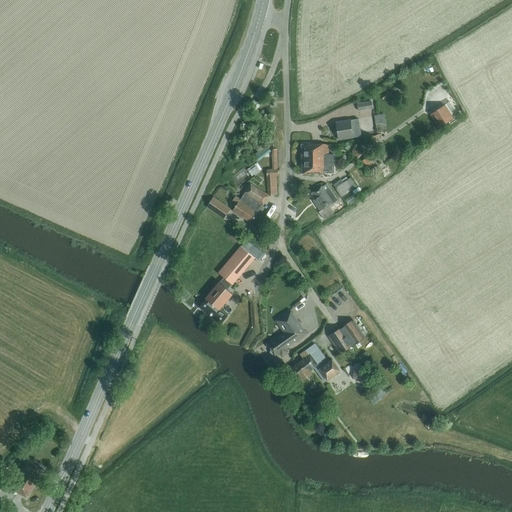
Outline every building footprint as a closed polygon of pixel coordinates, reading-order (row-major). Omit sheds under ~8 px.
[(372,101),(358,104),(359,111),(373,109),(372,101)] [(445,105),(430,114),(439,128),(454,119),(445,105)] [(377,133),(387,131),(384,114),(374,115),(377,133)] [(350,120),(336,122),(339,140),(362,137),(359,119),(350,120)] [(323,144),(302,145),(302,174),(324,173),(334,173),(334,154),(324,155),(323,144)] [(370,156),(362,161),(368,169),(375,163),(370,156)] [(255,164),(247,169),(252,176),(260,170),(255,164)] [(237,197),(234,202),(237,205),(233,211),(251,223),(257,215),(256,215),(257,213),(258,213),(263,205),(269,196),(277,196),(277,178),(278,178),(278,170),(267,170),(267,195),(250,184),(240,199),(237,197)] [(341,197),(357,186),(351,178),(336,189),(341,197)] [(312,194),(315,199),(316,198),(324,209),(337,200),(327,185),(322,187),(321,186),(312,192),(313,193),(312,194)] [(353,196),(346,200),(349,204),(355,200),(353,196)] [(213,197),(206,207),(224,219),(231,209),(213,197)] [(227,290),(257,255),(262,259),(265,255),(246,240),(218,273),(224,277),(199,307),(220,325),(227,316),(219,310),(233,295),(227,290)] [(281,356),(288,351),(287,349),(307,334),(290,310),(276,321),(284,332),(267,344),(271,351),(270,352),(273,356),(275,356),(275,357),(279,354),(281,356)] [(353,321),(342,329),(353,345),(364,337),(353,321)] [(329,337),(340,353),(353,345),(342,329),(329,337)] [(287,372),(294,383),(315,368),(325,381),(340,371),(332,360),(329,362),(316,343),(301,354),(304,359),(287,372)] [(365,382),(371,378),(367,371),(368,371),(363,365),(348,376),(352,381),(360,376),(365,382)] [(18,475),(15,473),(6,487),(26,498),(42,469),(27,460),(18,475)]
